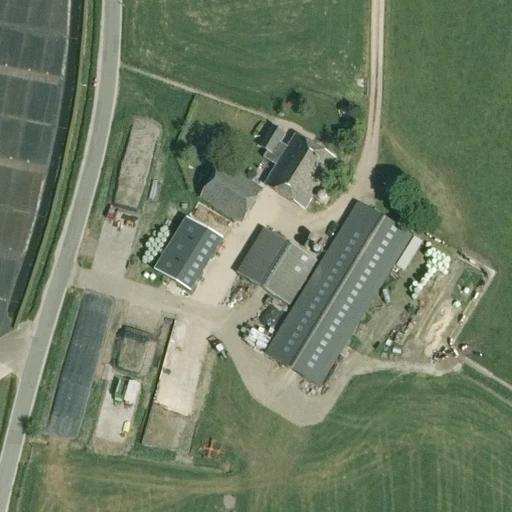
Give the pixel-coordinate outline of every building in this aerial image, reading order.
[(287,150),(279,144),(284,136),(272,128),(259,148),(266,153),(262,159),(276,168),(265,187),(304,211),(334,161),(295,137),(287,150)] [(242,224),(262,192),(221,167),(201,199),(242,224)] [(320,388),(413,237),(357,203),(265,355),(320,388)] [(193,294),(224,242),(189,221),(157,273),(193,294)] [(318,262),(264,230),(236,275),(290,308),(318,262)] [(165,440),(191,351),(172,345),(146,434),(165,440)]
